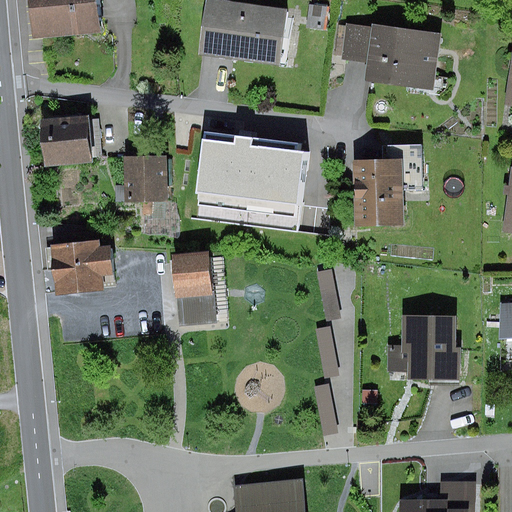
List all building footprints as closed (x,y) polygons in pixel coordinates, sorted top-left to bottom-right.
[(34,0),(38,35),(67,33),(66,26),(103,23),(100,0),(34,0)] [(288,12),(209,2),(203,46),(235,50),(234,54),(276,59),(278,38),(285,39),(288,12)] [(327,8),(310,6),(308,28),(324,30),(327,8)] [(438,37),(378,29),(378,31),(351,27),(346,58),(374,62),(372,79),(408,84),(410,76),(432,79),(438,37)] [(90,120),(47,124),(51,164),(93,160),(90,120)] [(302,144),(208,133),(200,194),(243,199),(241,209),(259,212),(260,201),(302,207),(309,153),(301,151),(302,144)] [(387,164),(360,164),(360,185),(352,185),(352,197),(361,197),(361,224),(403,223),(402,189),(423,188),(421,147),(386,148),(387,164)] [(166,158),(131,159),(132,202),(167,201),(166,158)] [(100,251),(99,245),(48,250),(50,271),(60,270),(63,293),(104,288),(103,283),(116,281),(113,249),(100,251)] [(212,258),(174,261),(175,271),(178,271),(183,324),(217,321),(212,258)] [(333,273),(320,275),(328,319),(341,317),(333,273)] [(502,303),(501,303),(501,340),(511,339),(511,303),(502,304),(502,303)] [(454,320),(408,320),(407,349),(415,349),(414,376),(453,377),(454,320)] [(332,330),(319,333),(326,376),(340,374),(332,330)] [(330,388),(317,390),(325,434),(338,431),(330,388)] [(305,511),(302,482),(238,489),(240,511),(305,511)] [(444,506),(407,506),(406,511),(474,511),(474,485),(444,486),(444,506)]
